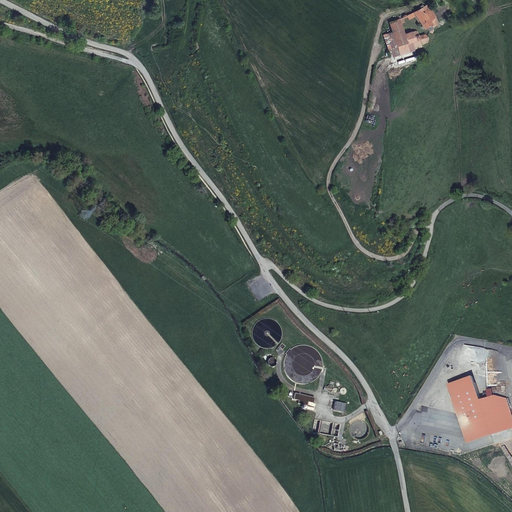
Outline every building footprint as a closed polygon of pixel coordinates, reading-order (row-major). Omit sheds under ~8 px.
[(429,33),(434,32),(431,25),(437,22),(427,4),(421,8),(412,12),(408,14),(411,19),(418,16),(425,29),(426,28),(429,33)] [(404,22),(402,16),(391,21),(389,22),(397,46),(410,41),(412,47),(419,45),(419,42),(423,41),(425,39),(424,36),(423,36),(417,38),(416,38),(415,33),(412,32),(403,35),(400,23),(404,22)] [(434,32),(440,29),(437,22),(431,25),(434,32)] [(406,49),(412,47),(410,41),(397,46),(399,54),(406,51),(406,49)] [(282,349),(285,346),(282,342),(276,349),(278,351),(281,348),(282,349)] [(483,400),(474,377),(450,386),(470,444),(511,430),(511,410),(508,399),(496,396),(483,400)] [(313,402),(314,397),(295,392),(293,399),(298,400),(297,403),(306,405),(307,401),(313,402)] [(333,409),(344,412),(346,403),(335,401),(333,409)]
